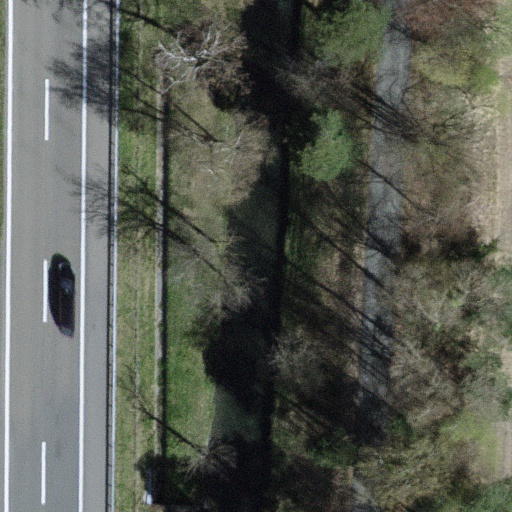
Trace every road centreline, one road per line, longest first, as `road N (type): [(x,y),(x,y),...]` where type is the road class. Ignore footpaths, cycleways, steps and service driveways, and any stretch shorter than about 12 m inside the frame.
road 1 (unclassified): [(405,0),(371,511)]
road 2 (motorway): [(45,511),(49,0)]
